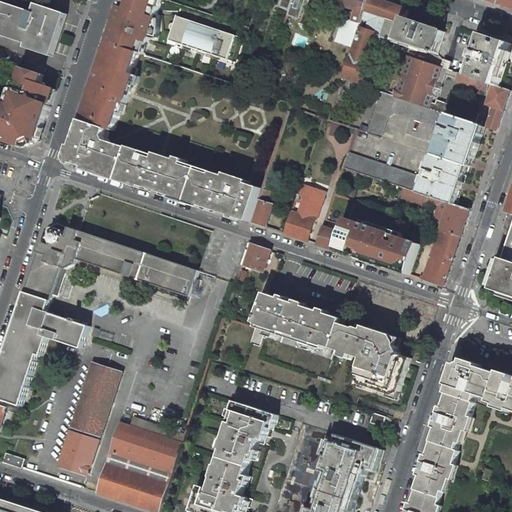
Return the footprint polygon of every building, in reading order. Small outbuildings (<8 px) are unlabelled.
[(124,0),(110,42),(114,43),(140,52),(145,54),(151,37),(152,33),(159,35),(161,28),(161,21),(160,14),(158,14),(163,0),(124,0)] [(301,0),(293,0),(288,15),(296,17),(301,0)] [(323,0),(318,16),(321,17),(326,2),(326,0),(323,0)] [(332,0),(347,5),(366,11),(369,0),(326,0),(326,2),(328,3),(330,2),(330,0),(332,0)] [(380,0),(369,0),(366,11),(363,20),(369,22),(366,30),(360,28),(354,48),(344,78),(368,86),(376,62),(375,61),(383,37),(398,42),(398,41),(406,19),(409,10),(380,0)] [(511,0),(487,0),(501,5),(511,8),(511,0)] [(50,56),(65,13),(39,5),(36,13),(0,1),(0,30),(30,40),(28,48),(50,56)] [(347,5),(335,42),(354,48),(360,28),(363,20),(366,11),(347,5)] [(238,63),(247,38),(178,16),(175,24),(173,25),(171,28),(171,30),(173,32),(169,45),(177,48),(178,45),(184,46),(183,49),(192,52),(193,49),(199,51),(198,54),(207,57),(207,54),(214,56),(213,59),(221,61),(222,58),(229,60),(238,63)] [(446,32),(406,19),(398,41),(438,55),(446,32)] [(485,35),(471,77),(490,84),(495,85),(497,86),(511,44),(485,35)] [(127,105),(137,75),(133,74),(140,52),(114,43),(109,58),(105,56),(100,71),(101,71),(98,80),(97,80),(86,113),(90,114),(88,121),(84,120),(79,135),(81,136),(78,146),(75,145),(72,156),(74,157),(77,161),(76,164),(92,169),(92,167),(113,174),(113,176),(121,179),(122,177),(146,185),(146,187),(176,197),(177,195),(205,205),(204,207),(252,223),(260,200),(264,189),(216,173),(215,175),(187,166),(187,163),(159,154),(158,159),(146,155),(147,152),(132,147),(132,149),(110,141),(108,136),(110,130),(114,131),(123,104),(127,105)] [(409,57),(396,97),(453,116),(477,124),(480,114),(438,100),(436,104),(433,103),(444,69),(442,68),(409,57)] [(444,69),(449,70),(452,62),(444,60),(442,68),(444,69)] [(48,117),(52,106),(61,80),(45,75),(43,74),(24,68),(19,83),(21,84),(14,105),(11,105),(0,101),(0,138),(16,144),(27,148),(41,140),(41,139),(47,122),(48,117)] [(488,91),(490,84),(471,77),(452,71),(449,79),(488,91)] [(495,107),(490,122),(487,121),(485,127),(486,127),(488,128),(498,131),(511,91),(497,86),(495,85),(488,105),(495,107)] [(443,122),(450,124),(453,116),(396,97),(381,92),(367,133),(382,138),(389,117),(395,113),(441,128),(443,122)] [(450,124),(439,157),(470,167),(484,126),(477,124),(453,116),(450,124)] [(419,176),(349,153),(344,168),(405,188),(414,191),(419,176)] [(436,155),(423,194),(429,196),(444,201),(451,203),(457,205),(470,167),(439,157),(436,155)] [(298,196),(286,234),(309,241),(315,220),(313,219),(315,213),(317,214),(319,214),(323,202),(318,193),(310,191),(311,188),(302,185),(298,196)] [(318,193),(323,202),(326,193),(311,188),(310,191),(318,193)] [(426,206),(429,196),(423,194),(414,191),(405,188),(402,198),(426,206)] [(275,204),(260,200),(252,223),(267,228),(275,204)] [(446,217),(442,230),(463,236),(472,210),(457,205),(451,203),(444,201),(440,212),(443,213),(442,215),(446,217)] [(357,258),(374,263),(411,276),(416,263),(422,244),(401,237),(403,233),(392,229),(366,221),(365,224),(362,223),(349,219),(345,229),(338,251),(352,256),(357,258)] [(345,229),(326,223),(319,245),(338,251),(345,229)] [(192,297),(200,271),(81,231),(79,231),(72,228),(71,231),(67,229),(66,232),(58,229),(52,232),(50,240),(47,239),(46,243),(44,242),(23,304),(15,328),(0,372),(0,398),(22,406),(40,355),(43,356),(49,337),(84,349),(91,327),(49,313),(64,268),(69,270),(79,265),(80,260),(192,297)] [(442,230),(425,280),(446,287),(463,236),(442,230)] [(264,272),(271,250),(250,243),(243,265),(264,272)] [(511,261),(505,259),(495,290),(511,295),(511,261)] [(247,272),(241,270),(238,279),(244,281),(247,272)] [(329,346),(336,349),(344,324),(346,319),(299,303),(269,293),(262,314),(261,316),(258,323),(261,324),(271,327),(270,330),(279,333),(288,337),(306,343),(317,346),(318,343),(329,346)] [(363,364),(406,378),(413,359),(403,356),(392,335),(367,327),(365,332),(344,324),(336,349),(365,359),(363,364)] [(492,403),(511,410),(511,375),(502,372),(501,375),(481,368),(482,365),(469,361),(456,367),(447,395),(450,395),(445,409),(442,408),(436,428),(438,429),(434,443),(460,452),(466,432),(468,433),(478,405),(477,404),(479,396),(493,401),(492,403)] [(94,363),(60,466),(89,475),(122,372),(94,363)] [(361,384),(396,395),(400,393),(401,394),(406,378),(363,364),(358,379),(359,380),(361,384)] [(225,445),(210,489),(203,487),(200,493),(198,492),(193,507),(204,510),(203,511),(244,511),(249,498),(243,496),(248,481),(245,480),(253,454),(256,455),(261,443),(262,443),(265,435),(268,436),(272,423),(276,425),(279,416),(236,401),(232,411),(234,412),(223,445),(225,445)] [(0,431),(7,433),(16,408),(0,402),(0,431)] [(371,422),(383,426),(387,417),(374,413),(371,422)] [(112,452),(174,472),(183,444),(122,423),(112,452)] [(351,508),(356,493),(360,483),(359,483),(364,467),(375,470),(382,449),(365,444),(337,435),(330,456),(328,455),(323,470),(331,472),(326,484),(321,498),(322,498),(318,510),(311,507),(309,511),(350,511),(351,508)] [(430,442),(409,503),(410,504),(413,504),(417,491),(422,477),(419,476),(427,455),(429,456),(434,443),(431,442),(430,442)] [(452,480),(462,453),(460,452),(434,443),(429,456),(427,455),(419,476),(422,477),(417,491),(443,499),(450,480),(452,480)] [(7,454),(5,462),(22,468),(25,460),(7,454)] [(108,464),(99,493),(158,511),(160,511),(170,485),(108,464)] [(487,470),(484,478),(491,481),(494,472),(487,470)] [(407,511),(438,511),(443,499),(417,491),(413,504),(410,504),(407,511)] [(0,511),(44,511),(6,500),(5,504),(0,502),(0,501),(1,498),(0,497),(0,511)]
